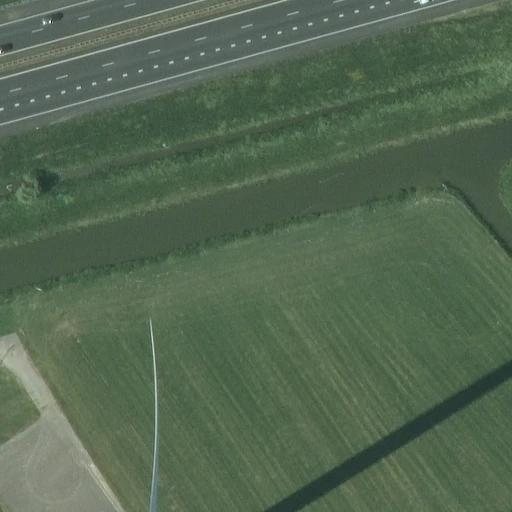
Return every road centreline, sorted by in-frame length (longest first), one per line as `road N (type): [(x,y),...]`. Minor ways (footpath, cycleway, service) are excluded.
road 1 (motorway): [(0,102),(377,0)]
road 2 (motorway): [(148,0),(0,40)]
